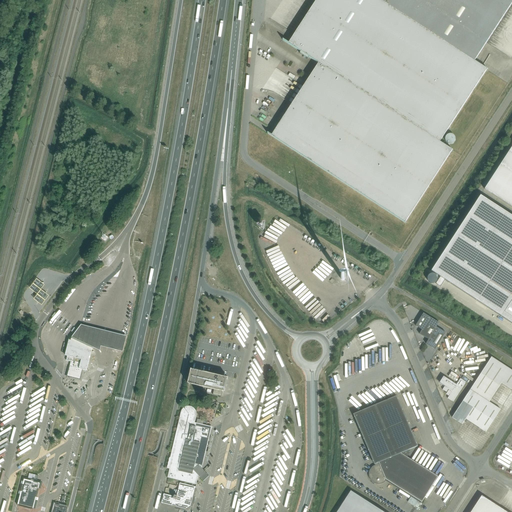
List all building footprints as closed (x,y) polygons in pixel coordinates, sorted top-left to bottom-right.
[(511,0),(316,0),(289,43),(283,39),(283,40),(301,52),(300,54),(304,56),(303,57),(305,59),(306,57),(308,59),(309,57),(318,63),(272,135),(268,133),(267,133),(406,223),(405,222),(452,151),(453,150),(440,142),(486,70),(487,71),(488,70),(474,61),(511,3),(511,0)] [(511,146),(484,189),(511,206),(511,146)] [(443,253),(431,271),(440,277),(436,284),(440,287),(445,280),(511,323),(511,215),(481,195),(455,235),(443,253)] [(256,222),(262,228),(267,223),(260,217),(256,222)] [(38,303),(43,306),(50,296),(46,293),(42,290),(45,285),(41,282),(37,279),(30,289),(33,291),(38,295),(34,300),(38,303)] [(429,339),(436,327),(439,322),(423,313),(416,326),(422,330),(419,334),(429,339)] [(126,337),(81,326),(72,338),(75,339),(93,348),(100,352),(102,348),(123,352),(126,337)] [(446,333),(436,327),(429,339),(426,344),(435,349),(446,333)] [(86,371),(92,350),(83,346),(83,347),(75,343),(75,342),(75,343),(72,341),(68,342),(68,343),(65,355),(67,356),(66,361),(71,362),(70,366),(67,376),(80,379),(83,370),(86,371)] [(489,402),(501,383),(511,390),(511,370),(492,357),(452,417),(462,424),(466,419),(486,432),(501,409),(489,402)] [(191,369),(188,383),(189,384),(191,384),(203,387),(214,390),(213,393),(213,395),(219,396),(221,397),(222,396),(223,392),(225,392),(228,381),(228,378),(220,376),(212,374),(191,369)] [(444,376),(440,383),(445,386),(443,390),(450,395),(447,398),(453,402),(466,382),(460,378),(456,385),(444,376)] [(375,464),(375,465),(374,466),(373,466),(372,467),(371,468),(370,469),(370,470),(369,471),(369,473),(369,474),(369,475),(369,477),(369,478),(370,479),(371,480),(371,481),(372,482),(374,483),(376,484),(378,484),(380,484),(382,484),(384,483),(386,481),(387,480),(422,502),(438,476),(407,457),(410,453),(408,450),(418,446),(397,396),(353,414),(374,464),(375,464)] [(195,422),(196,416),(196,414),(196,412),(195,410),(194,408),(192,407),(190,406),(188,406),(186,406),(184,407),(183,408),(182,410),(181,412),(177,429),(170,457),(169,459),(169,461),(168,463),(168,464),(167,466),(167,468),(170,469),(169,470),(168,478),(178,480),(196,484),(198,475),(200,475),(202,467),(212,427),(211,426),(198,423),(195,422)] [(23,477),(16,505),(17,506),(19,506),(33,510),(35,510),(42,482),(37,481),(38,476),(39,474),(37,473),(36,475),(29,473),(29,476),(28,478),(24,477),(23,477)] [(193,497),(196,487),(180,483),(177,496),(174,495),(174,496),(164,494),(161,503),(176,507),(175,509),(176,509),(179,510),(180,510),(181,508),(186,509),(191,506),(191,504),(193,504),(194,504),(195,498),(193,497)] [(383,511),(351,491),(337,511),(383,511)] [(507,511),(482,496),(470,511),(507,511)] [(411,497),(408,502),(418,508),(421,503),(411,497)] [(66,511),(68,507),(59,505),(60,503),(56,502),(53,511),(66,511)]
